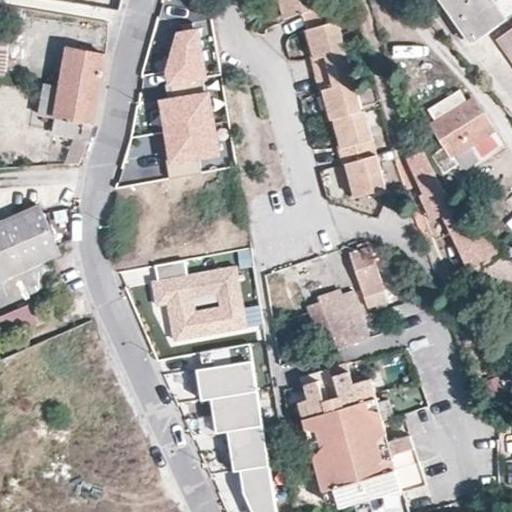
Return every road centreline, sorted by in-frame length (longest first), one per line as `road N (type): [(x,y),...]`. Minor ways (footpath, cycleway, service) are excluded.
road 1 (residential): [(236,0),(243,43),(276,73),(318,214),(408,240),(475,419),(449,483)]
road 2 (residential): [(144,0),(91,238),(107,293),(206,511)]
